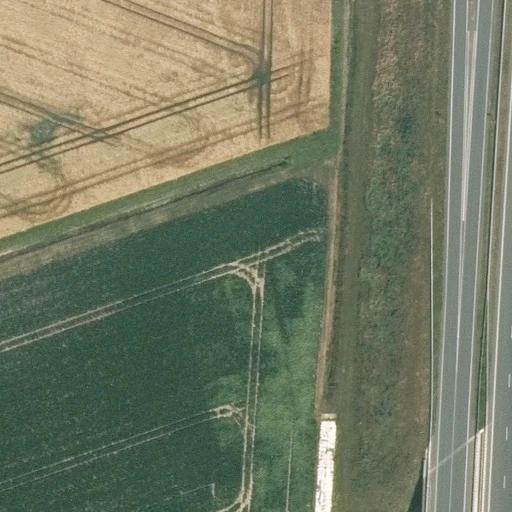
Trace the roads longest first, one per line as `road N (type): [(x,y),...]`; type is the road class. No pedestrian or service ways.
road 1 (trunk): [(486,0),(453,427)]
road 2 (trunk): [(458,0),(453,427)]
road 3 (trunk): [(502,511),(511,316)]
